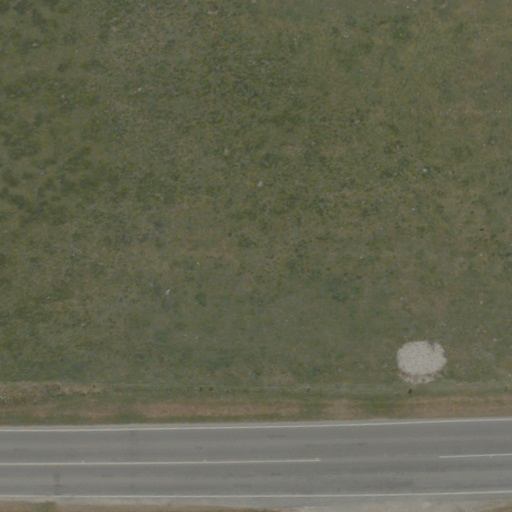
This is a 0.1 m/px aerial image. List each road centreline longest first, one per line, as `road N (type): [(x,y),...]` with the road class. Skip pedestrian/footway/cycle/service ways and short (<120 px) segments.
road 1 (secondary): [(0,456),(367,458)]
road 2 (secondary): [(367,458),(511,453)]
